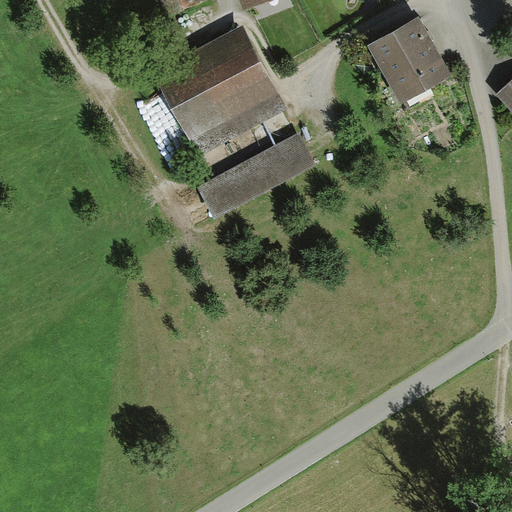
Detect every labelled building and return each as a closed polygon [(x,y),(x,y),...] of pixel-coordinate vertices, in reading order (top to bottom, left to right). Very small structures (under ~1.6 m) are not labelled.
[(240,0),(245,13),(279,0),(240,0)] [(388,39),(369,50),(402,109),(451,82),(418,23),(388,39)] [(245,31),(155,77),(198,161),(288,115),(245,31)] [(511,81),(496,97),(511,114),(511,81)] [(297,138),(200,190),(216,220),(313,167),(297,138)]
